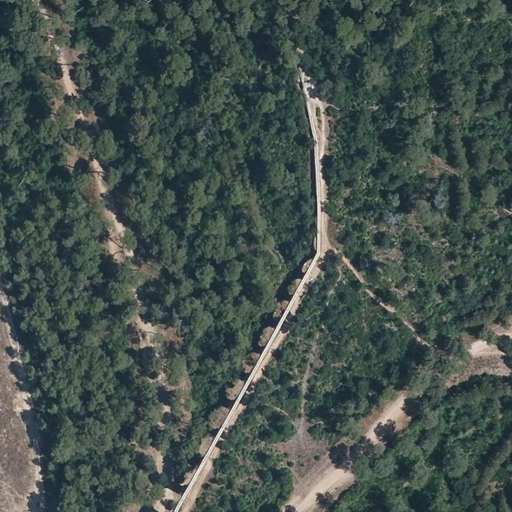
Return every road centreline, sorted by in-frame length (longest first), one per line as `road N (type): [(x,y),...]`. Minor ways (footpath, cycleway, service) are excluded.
road 1 (track): [(154,511),(170,483),(129,253),(35,0)]
road 2 (track): [(304,511),(394,412),(456,363),(511,340)]
